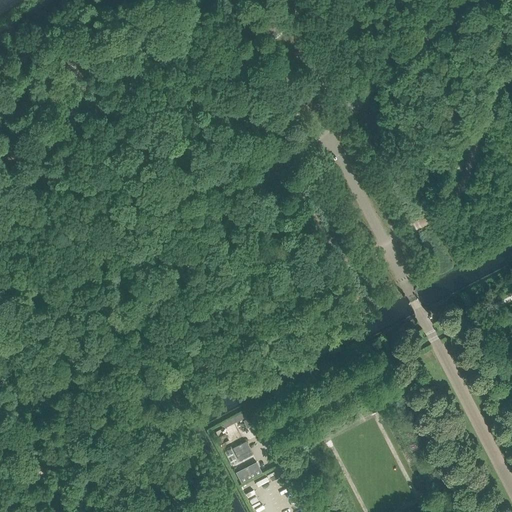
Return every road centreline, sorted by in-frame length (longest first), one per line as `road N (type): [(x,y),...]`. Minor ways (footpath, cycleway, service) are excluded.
road 1 (unclassified): [(0,403),(100,341),(469,0)]
road 2 (unknown): [(0,213),(137,129),(255,0)]
